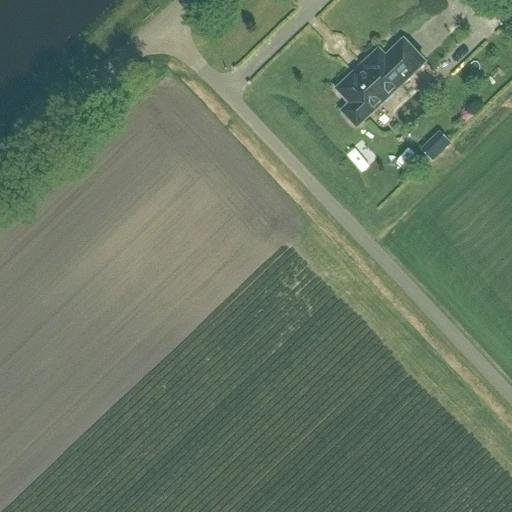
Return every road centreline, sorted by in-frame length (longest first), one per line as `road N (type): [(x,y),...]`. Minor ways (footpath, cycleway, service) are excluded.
road 1 (unclassified): [(511,401),(161,27)]
road 2 (unclassified): [(0,172),(161,27)]
